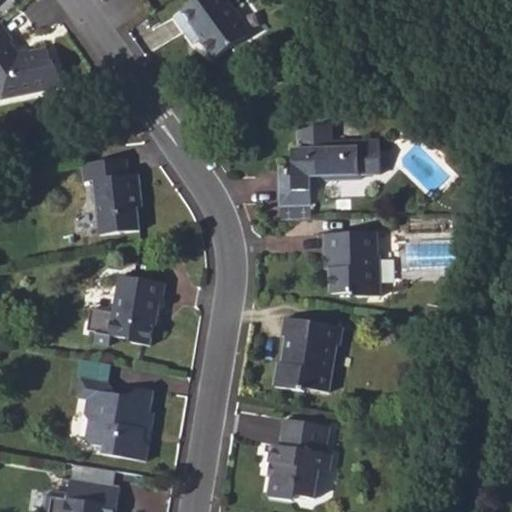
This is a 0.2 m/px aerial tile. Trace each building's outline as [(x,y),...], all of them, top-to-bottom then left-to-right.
[(185,32),(190,28),(200,42),(213,59),(249,33),(227,0),(200,0),(175,17),(185,32)] [(0,96),(2,100),(60,89),(56,69),(50,69),(46,53),(18,54),(0,26),(0,96)] [(185,32),(195,46),(200,42),(190,28),(185,32)] [(279,177),(280,206),(310,205),(311,177),(338,176),(339,180),(359,179),(360,175),(378,174),(378,141),(331,142),(330,124),(298,132),(298,150),(292,151),(293,166),(303,166),(303,177),(293,177),(284,177),(279,177)] [(136,197),(142,196),(140,177),(125,178),(124,162),(82,165),(84,183),(95,182),(101,234),(140,231),(137,208),(136,197)] [(293,166),(293,177),(303,177),(303,166),(293,166)] [(453,214),(454,229),(474,228),(473,214),(453,214)] [(324,255),(331,255),(332,267),(329,269),(330,294),(354,294),(359,298),(385,297),(383,255),(379,255),(378,233),(324,234),(324,255)] [(324,255),(324,268),(329,269),(332,267),(331,255),(324,255)] [(111,336),(126,339),(129,342),(149,345),(155,314),(158,314),(160,300),(162,299),(164,283),(120,276),(114,313),(92,309),(88,331),(97,332),(95,344),(110,346),(111,336)] [(281,363),(279,363),(275,387),(306,392),(306,389),(330,392),(338,348),(340,348),(343,329),(284,319),(281,336),(285,337),(282,352),(288,353),(286,364),(281,363)] [(110,363),(82,358),(79,377),(103,381),(107,381),(110,363)] [(147,446),(140,438),(141,431),(151,427),(153,412),(145,410),(149,388),(136,386),(123,395),(106,392),(107,385),(103,381),(79,377),(76,396),(87,398),(85,415),(89,421),(86,437),(91,444),(104,446),(103,453),(145,460),(147,446)] [(269,497),(294,502),(301,497),(315,498),(320,472),(332,474),(335,456),(325,455),(330,428),(286,420),(281,448),(273,447),(270,464),(274,466),(269,497)] [(147,446),(151,427),(141,431),(140,438),(147,446)] [(114,511),(118,488),(69,480),(67,495),(51,492),(46,495),(43,511),(114,511)]
